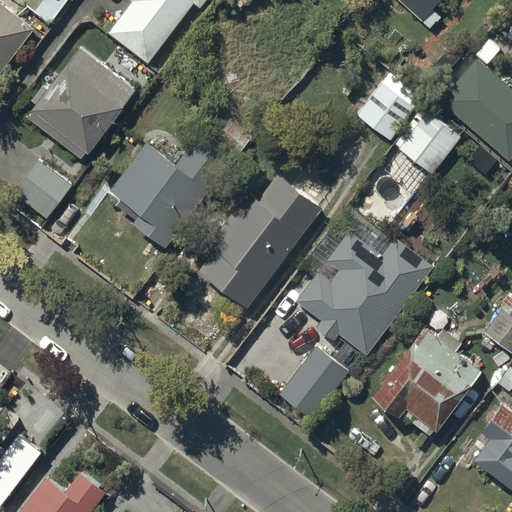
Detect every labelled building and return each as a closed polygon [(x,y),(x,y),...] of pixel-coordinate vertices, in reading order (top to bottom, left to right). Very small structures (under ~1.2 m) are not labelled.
[(0,0),(0,71),(35,23),(2,0),(0,0)] [(27,0),(27,1),(51,19),(65,0),(27,0)] [(149,58),(192,0),(197,0),(202,3),(203,0),(129,0),(108,28),(149,58)] [(433,5),(437,0),(381,0),(388,5),(392,0),(402,0),(431,25),(441,13),(433,5)] [(39,100),(29,112),(81,153),(86,147),(87,148),(136,86),(81,42),(48,85),(43,81),(32,95),(39,100)] [(511,81),(478,51),(440,94),(509,155),(511,151),(511,81)] [(390,135),(415,101),(382,77),(357,111),(390,135)] [(433,170),(463,131),(424,102),(396,138),(401,142),(399,144),(433,170)] [(167,245),(253,131),(230,113),(214,135),(201,125),(177,157),(147,135),(110,185),(120,193),(112,204),(167,245)] [(39,156),(14,187),(48,214),(73,183),(39,156)] [(244,302),(322,203),(278,169),(258,194),(248,186),(208,237),(215,243),(197,266),(244,302)] [(68,245),(89,215),(69,202),(49,232),(68,245)] [(338,330),(367,351),(433,261),(395,233),(382,251),(349,226),(327,256),(339,264),(330,277),(317,267),(296,297),(321,315),(315,324),(333,338),(338,330)] [(500,305),(484,326),(511,347),(511,290),(508,287),(497,302),(500,305)] [(437,426),(481,367),(454,347),(463,336),(443,322),(436,331),(424,322),(374,389),(431,430),(435,425),(437,426)] [(511,481),(511,396),(507,392),(483,424),(488,428),(478,442),(481,444),(474,453),(511,481)] [(0,488),(10,496),(46,448),(6,419),(0,427),(0,488)] [(48,470),(15,511),(87,511),(107,486),(81,465),(67,484),(48,470)]
